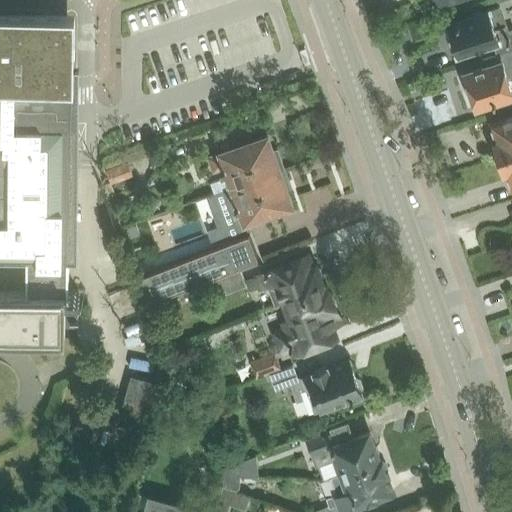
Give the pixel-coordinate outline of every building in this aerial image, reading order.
[(487,10),(448,23),(450,27),(448,30),(450,36),(453,38),(458,53),(495,41),(499,52),(511,47),(511,33),(510,34),(500,5),(487,10)] [(0,330),(65,331),(66,289),(69,289),(69,285),(70,253),(77,253),(79,252),(80,61),(76,61),(77,26),(76,9),(0,8),(0,330)] [(502,59),(464,72),(471,92),(470,93),(473,103),(475,103),(476,106),(511,94),(511,87),(509,78),(511,76),(511,47),(499,52),(502,59)] [(511,114),(492,121),(498,138),(493,139),(494,143),(494,146),(495,151),(497,153),(499,158),(511,153),(511,114)] [(226,176),(211,181),(215,192),(233,185),(284,167),(277,149),(273,151),(267,135),(253,140),(253,139),(246,141),(245,140),(234,144),(234,147),(212,155),(217,170),(223,167),(226,176)] [(511,153),(499,158),(499,159),(499,162),(500,167),(502,169),(504,173),(509,171),(511,181),(511,153)] [(112,181),(133,173),(129,161),(125,162),(109,168),(108,168),(112,181)] [(290,186),(284,167),(233,185),(246,220),(258,216),(259,218),(277,211),(277,209),(291,204),(290,202),(292,202),(287,188),(290,186)] [(193,285),(239,268),(261,260),(250,231),(250,229),(213,243),(140,269),(150,298),(151,301),(193,285)] [(312,265),(307,253),(265,269),(255,273),(256,276),(248,279),(251,287),(259,284),(261,287),(271,283),(272,286),(270,287),(271,289),(276,303),(276,304),(285,301),(325,286),(324,285),(322,280),(324,276),(320,267),(317,265),(316,264),(312,265)] [(245,283),(239,268),(193,285),(198,297),(215,290),(216,294),(245,283)] [(327,284),(324,285),(325,286),(285,301),(291,317),(282,321),(285,327),(274,331),(283,356),(336,336),(332,324),(341,320),(336,307),(337,303),(334,293),(330,291),(327,284)] [(257,376),(267,373),(282,367),(276,350),(251,359),(257,376)] [(282,367),(267,373),(269,379),(273,377),(277,387),(292,381),(294,389),(299,400),(305,398),(310,412),(317,409),(345,399),(346,402),(361,396),(360,394),(363,392),(361,388),(363,385),(360,379),(357,377),(351,359),(329,367),(328,365),(315,369),(316,372),(304,376),(298,377),(293,363),(282,367)] [(325,431),(307,438),(315,461),(329,456),(331,463),(338,460),(341,471),(379,457),(378,454),(379,451),(377,445),(374,443),(369,430),(353,436),(348,422),(346,421),(331,427),(331,429),(325,431)] [(331,503),(311,511),(350,511),(356,510),(354,505),(367,501),(368,502),(379,498),(378,496),(394,490),(387,471),(388,467),(386,461),(383,459),(382,457),(379,457),(341,471),(330,475),(330,476),(332,475),(337,491),(336,491),(336,492),(328,495),(331,503)] [(225,484),(241,490),(243,460),(223,467),(225,484)] [(227,511),(234,489),(223,485),(215,511),(227,511)] [(190,511),(192,507),(136,492),(130,511),(190,511)]
